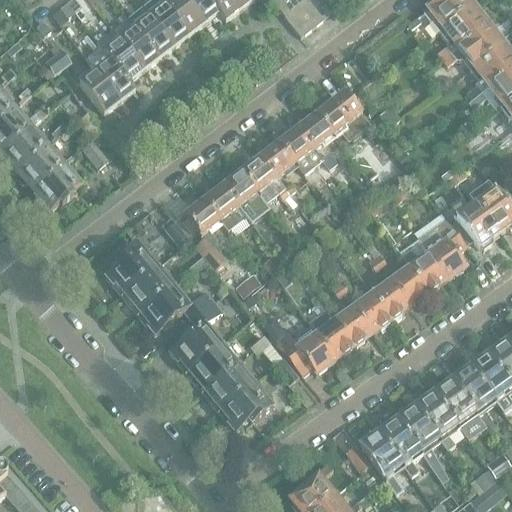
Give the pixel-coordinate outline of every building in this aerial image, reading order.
[(158,0),(143,12),(174,52),(189,40),(158,0)] [(189,40),(205,28),(182,0),(176,0),(165,9),(189,40)] [(182,0),(205,28),(220,17),(220,16),(207,0),(182,0)] [(226,25),(242,13),(231,0),(207,0),(220,16),(220,17),(226,25)] [(231,0),(242,13),(258,1),(256,0),(231,0)] [(314,0),(271,0),(270,1),(286,22),(300,11),(314,0)] [(316,31),(333,18),(319,0),(314,0),(300,11),(316,31)] [(467,0),(466,0),(463,0),(462,0),(445,0),(423,17),(430,27),(431,27),(440,38),(476,10),(467,0)] [(75,18),(82,13),(75,3),(68,9),(75,18)] [(69,23),(75,18),(68,9),(61,14),(69,23)] [(480,22),(482,18),(476,10),(440,38),(447,47),(445,54),(437,60),(443,67),(488,32),(480,22)] [(302,42),(316,31),(300,11),(286,22),(302,42)] [(143,12),(128,23),(135,32),(153,57),(159,64),(174,52),(143,12)] [(128,23),(112,35),(119,44),(129,57),(143,75),(159,64),(153,57),(135,32),(128,23)] [(420,28),(417,24),(416,23),(407,30),(411,34),(420,28)] [(44,42),(51,36),(44,27),(37,32),(44,42)] [(498,39),(494,40),(488,32),(443,67),(448,74),(449,73),(448,72),(456,66),(461,65),(469,76),(506,49),(498,39)] [(112,35),(97,46),(100,51),(104,56),(110,65),(129,87),(129,86),(143,75),(129,57),(119,44),(112,35)] [(56,49),(50,54),(55,61),(56,61),(62,56),(56,49)] [(511,62),(511,61),(511,57),(511,56),(506,49),(469,76),(478,87),(475,92),(467,98),(472,105),(468,107),(486,95),(511,74),(511,62)] [(100,51),(86,62),(96,76),(120,107),(136,95),(129,86),(129,87),(110,65),(104,56),(100,51)] [(55,80),(72,67),(63,55),(62,56),(56,61),(55,61),(46,68),(55,80)] [(5,85),(2,87),(4,90),(16,79),(11,74),(2,81),(5,85)] [(511,74),(486,95),(468,107),(473,113),(474,113),(486,104),(496,117),(500,114),(511,105),(511,74)] [(96,76),(80,88),(104,119),(120,107),(96,76)] [(377,112),(389,104),(375,86),(363,94),(377,112)] [(3,124),(17,112),(0,93),(0,92),(0,128),(2,126),(3,124)] [(22,104),(19,106),(20,108),(32,98),(27,93),(19,100),(22,104)] [(345,97),(317,119),(333,141),(334,141),(339,136),(347,147),(370,130),(365,123),(345,97)] [(511,105),(500,114),(508,126),(507,127),(506,130),(494,140),(499,147),(500,146),(511,136),(511,105)] [(0,158),(0,159),(12,149),(14,149),(19,145),(19,142),(33,130),(36,128),(39,125),(34,119),(28,125),(17,112),(3,124),(2,126),(0,128),(0,158)] [(44,112),(35,119),(40,125),(48,117),(44,112)] [(390,113),(378,122),(388,135),(400,126),(390,113)] [(317,119),(298,133),(315,155),(333,141),(317,119)] [(82,121),(72,129),(88,147),(97,139),(82,121)] [(370,127),(380,140),(388,135),(378,122),(370,127)] [(36,161),(49,149),(33,130),(19,142),(19,145),(14,149),(12,149),(0,159),(2,161),(1,164),(5,168),(9,169),(17,178),(28,168),(31,168),(35,164),(36,161)] [(55,141),(51,144),(53,146),(65,136),(60,130),(53,136),(52,138),(55,141)] [(298,133),(279,147),(296,169),(305,162),(315,174),(324,167),(322,164),(315,155),(298,133)] [(511,136),(500,146),(505,153),(511,146),(511,136)] [(108,166),(95,149),(93,147),(82,156),(97,175),(108,166)] [(279,147),(260,162),(277,184),(296,169),(279,147)] [(52,180),(66,168),(49,149),(36,161),(35,164),(31,168),(28,168),(17,178),(18,180),(18,184),(21,188),(26,188),(33,196),(45,186),(47,186),(52,183),(52,180)] [(406,154),(397,161),(408,176),(418,169),(406,154)] [(328,159),(322,164),(332,177),(331,178),(339,188),(342,185),(343,180),(328,159)] [(260,162),(242,176),(267,209),(279,200),(291,215),(298,210),(296,209),(277,184),(260,162)] [(71,197),(82,187),(66,168),(52,180),(52,183),(47,186),(45,186),(33,196),(35,198),(35,202),(38,206),(42,206),(50,216),(58,209),(60,211),(73,200),(71,197)] [(452,173),(441,181),(445,186),(449,183),(450,183),(455,179),(456,178),(452,173)] [(460,186),(467,182),(461,174),(456,178),(455,179),(460,186)] [(242,176),(223,190),(240,212),(247,222),(252,228),(270,214),(267,209),(242,176)] [(454,191),(460,186),(455,179),(449,183),(454,191)] [(489,186),(469,200),(475,208),(498,240),(506,234),(509,234),(511,231),(511,217),(504,206),(495,194),(489,186)] [(381,187),(374,193),(380,200),(387,194),(381,187)] [(393,212),(410,200),(400,188),(385,199),(393,212)] [(223,190),(204,205),(221,227),(227,236),(247,222),(240,212),(223,190)] [(373,221),(388,210),(382,201),(366,213),(373,221)] [(303,203),(296,209),(298,210),(300,214),(307,208),(303,203)] [(204,205),(185,219),(204,245),(194,253),(202,261),(205,266),(216,279),(224,272),(223,270),(226,267),(213,252),(217,249),(218,245),(210,235),(221,227),(204,205)] [(456,225),(449,229),(465,252),(473,246),(474,247),(477,252),(478,253),(480,252),(483,253),(490,247),(491,245),(498,240),(475,208),(474,208),(468,213),(466,211),(454,219),(453,220),(456,225)] [(466,253),(447,226),(445,224),(416,244),(418,246),(427,259),(439,277),(439,280),(441,283),(445,280),(448,286),(466,273),(456,260),(466,253)] [(179,253),(189,246),(175,227),(165,234),(179,253)] [(320,230),(315,233),(322,243),(330,237),(326,231),(320,230)] [(381,273),(387,269),(372,249),(367,253),(374,262),(381,273)] [(143,251),(140,254),(137,251),(103,279),(122,302),(159,270),(143,251)] [(409,257),(402,262),(409,271),(429,299),(448,286),(445,280),(441,283),(439,280),(439,277),(425,256),(416,262),(409,257)] [(283,273),(274,261),(263,269),(272,281),(283,273)] [(192,277),(205,266),(202,262),(189,273),(192,277)] [(376,277),(381,273),(374,262),(369,266),(376,277)] [(176,290),(159,271),(159,270),(122,302),(138,321),(176,290)] [(411,312),(429,299),(409,271),(390,285),(402,303),(402,306),(404,309),(408,307),(411,312)] [(252,279),(235,292),(242,302),(260,289),(252,279)] [(344,299),(349,295),(341,284),(336,288),(337,289),(344,299)] [(402,306),(402,303),(390,285),(372,298),(392,326),(411,312),(408,307),(404,309),(402,306)] [(339,303),(344,299),(337,289),(331,293),(339,303)] [(207,297),(191,309),(176,290),(138,321),(155,341),(184,317),(192,326),(215,307),(207,297)] [(374,338),(392,326),(372,298),(353,311),(365,329),(365,333),(367,335),(371,333),(374,338)] [(251,300),(243,306),(248,313),(257,307),(251,300)] [(223,316),(215,307),(192,326),(199,335),(170,360),(187,380),(224,349),(208,329),(223,316)] [(365,333),(365,329),(353,311),(334,324),(354,353),(374,338),(371,333),(367,335),(365,333)] [(327,315),(309,328),(311,332),(316,338),(328,356),(328,359),(330,362),(334,359),(337,365),(353,353),(354,353),(334,324),(327,315)] [(277,347),(287,340),(275,323),(265,330),(277,347)] [(278,348),(276,349),(287,362),(298,375),(302,381),(312,374),(316,379),(336,366),(337,365),(334,359),(330,362),(328,359),(328,356),(316,338),(311,332),(303,338),(294,345),(289,339),(287,340),(287,341),(278,348)] [(253,356),(267,345),(264,341),(250,352),(253,356)] [(496,354),(488,360),(497,373),(497,375),(500,379),(502,380),(511,394),(511,355),(506,347),(504,344),(495,351),(496,354)] [(283,363),(271,349),(267,345),(253,356),(257,360),(262,356),(274,371),(283,363)] [(202,399),(240,368),(224,349),(187,380),(202,399)] [(477,367),(469,373),(479,386),(478,388),(481,392),(483,393),(495,409),(502,419),(511,412),(511,394),(502,380),(500,379),(497,375),(497,373),(488,360),(486,357),(476,365),(477,367)] [(288,391),(298,383),(283,365),(273,373),(288,391)] [(219,418),(256,387),(240,368),(202,399),(219,418)] [(459,380),(451,386),(460,398),(460,401),(463,405),(465,405),(477,422),(478,421),(495,409),(483,393),(481,392),(478,388),(479,386),(469,373),(468,370),(457,378),(459,380)] [(441,393),(433,399),(442,411),(441,414),(444,418),(447,418),(459,435),(467,446),(485,433),(477,422),(465,405),(463,405),(460,401),(460,398),(451,386),(449,383),(439,391),(441,393)] [(269,410),(272,407),(256,387),(219,418),(238,441),(271,413),(269,410)] [(423,406),(415,412),(423,424),(423,426),(426,431),(428,431),(440,448),(446,456),(448,455),(454,451),(455,450),(449,442),(459,435),(447,418),(444,418),(441,414),(442,411),(433,399),(431,396),(422,403),(423,406)] [(405,419),(396,425),(405,437),(404,439),(407,443),(410,444),(422,461),(442,488),(449,484),(431,454),(440,448),(428,431),(426,431),(423,426),(423,424),(415,412),(413,409),(403,416),(405,419)] [(386,432),(378,438),(386,450),(386,452),(389,456),(391,456),(404,474),(410,483),(418,477),(412,468),(422,461),(410,444),(407,443),(404,439),(405,437),(396,425),(395,422),(384,430),(386,432)] [(368,446),(359,451),(383,485),(385,485),(396,500),(402,496),(392,482),(404,474),(391,456),(389,456),(386,452),(386,450),(378,438),(376,435),(366,443),(368,446)] [(511,448),(503,456),(511,467),(511,466),(511,448)] [(360,479),(369,472),(354,452),(345,458),(360,479)] [(495,483),(511,471),(502,458),(486,469),(495,483)] [(323,484),(332,477),(327,470),(305,487),(307,490),(289,504),(293,509),(291,510),(292,511),(320,511),(336,499),(323,484)] [(1,497),(13,487),(0,472),(0,504),(5,502),(1,497)] [(495,487),(493,484),(488,476),(474,486),(482,496),(482,497),(495,487)] [(19,493),(14,488),(13,487),(1,497),(5,502),(7,504),(19,493)] [(24,500),(23,498),(19,493),(7,504),(12,510),(24,500)] [(484,497),(471,508),(474,511),(492,511),(494,510),(484,497)] [(346,511),(336,500),(336,499),(320,511),(346,511)] [(23,511),(30,506),(26,501),(24,500),(12,510),(14,511),(23,511)]
